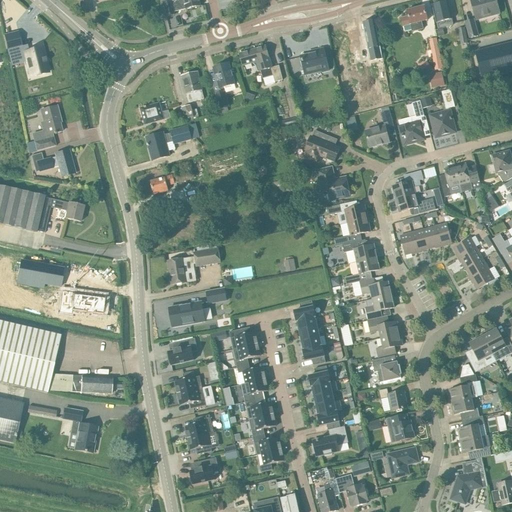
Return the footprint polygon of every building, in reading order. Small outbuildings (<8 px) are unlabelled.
[(200,6),(198,0),(181,0),(172,2),(170,2),(163,4),(166,17),(175,14),(174,12),(200,6)] [(470,0),(476,20),(499,14),(495,0),(470,0)] [(438,29),(453,25),(448,2),(433,6),(438,29)] [(421,23),(427,21),(423,8),(407,12),(408,17),(401,19),(403,27),(410,25),(412,32),(422,29),(421,23)] [(474,19),(464,22),(469,39),(478,36),(474,19)] [(362,23),(370,61),(381,59),(373,21),(362,23)] [(464,28),(458,29),(460,45),(467,43),(464,28)] [(18,32),(4,36),(11,67),(11,66),(9,58),(24,54),(26,62),(31,78),(48,73),(45,63),(47,63),(47,62),(46,63),(45,59),(45,58),(44,58),(41,48),(29,52),(27,45),(22,47),(18,32)] [(436,38),(429,40),(435,70),(442,69),(436,38)] [(511,41),(473,51),(479,77),(511,68),(511,41)] [(272,68),(271,64),(266,47),(240,55),(243,65),(257,61),(260,72),(261,72),(263,79),(273,76),(275,82),(283,80),(279,66),(272,68)] [(322,72),(328,71),(323,49),(314,51),(315,53),(300,57),(304,74),(321,70),(322,72)] [(426,62),(418,68),(424,75),(432,69),(426,62)] [(219,89),(234,85),(227,64),(213,68),(219,89)] [(188,102),(205,98),(198,71),(181,76),(188,102)] [(442,72),(429,75),(432,89),(444,86),(442,72)] [(446,106),(443,107),(444,111),(430,114),(436,136),(455,130),(449,107),(454,105),(451,90),(442,93),(446,106)] [(221,113),(228,111),(227,108),(229,108),(224,91),(215,94),(221,113)] [(255,96),(247,93),(245,99),(253,102),(255,96)] [(430,97),(420,99),(423,109),(432,106),(430,97)] [(404,143),(424,138),(418,117),(424,115),(420,99),(412,101),(416,116),(398,121),(404,143)] [(145,124),(163,119),(170,117),(168,111),(161,113),(159,104),(141,109),(145,124)] [(36,151),(56,146),(52,135),(62,132),(59,119),(60,119),(57,106),(40,111),(43,122),(40,123),(42,131),(32,134),(36,151)] [(191,111),(189,106),(181,108),(184,120),(185,120),(186,123),(194,121),(193,121),(199,119),(198,117),(200,116),(198,106),(194,107),(195,110),(191,111)] [(369,146),(389,141),(385,126),(393,124),(389,106),(380,108),(384,126),(366,131),(369,146)] [(296,118),(279,123),(281,132),(298,127),(296,118)] [(170,132),(171,133),(162,136),(162,134),(145,138),(152,161),(168,156),(165,144),(173,142),(174,145),(198,138),(195,125),(170,132)] [(321,156),(334,161),(340,148),(326,142),(329,136),(315,130),(312,137),(310,136),(304,151),(305,152),(303,158),(318,164),(321,156)] [(252,155),(266,152),(264,143),(250,147),(252,155)] [(55,154),(56,157),(50,158),(43,160),(41,153),(31,156),(36,172),(39,172),(39,173),(53,169),(53,168),(59,166),(62,177),(75,173),(69,150),(55,154)] [(506,170),(508,180),(511,177),(511,162),(509,151),(492,156),(497,172),(506,170)] [(468,170),(466,163),(455,166),(460,186),(466,184),(468,190),(481,187),(476,167),(468,170)] [(448,183),(441,184),(444,197),(456,194),(454,187),(460,186),(455,166),(444,169),(448,183)] [(344,195),(350,194),(346,177),(342,177),(340,180),(337,180),(333,178),(333,176),(333,175),(332,167),(317,170),(321,189),(326,188),(330,190),(328,193),(330,200),(342,198),(344,195)] [(425,179),(437,175),(434,167),(422,170),(425,179)] [(396,200),(415,194),(413,187),(421,185),(420,181),(423,180),(421,170),(404,175),(406,183),(392,186),(396,200)] [(153,195),(168,191),(166,186),(175,183),(172,176),(150,182),(153,195)] [(37,231),(45,197),(45,196),(33,193),(10,188),(0,185),(0,224),(25,230),(37,233),(37,231)] [(415,194),(396,200),(399,212),(412,208),(414,215),(435,209),(432,198),(417,202),(415,194)] [(45,197),(37,231),(45,233),(51,208),(67,211),(65,218),(80,222),(84,206),(68,203),(45,197)] [(340,205),(327,208),(328,215),(341,213),(340,205)] [(347,223),(367,218),(365,205),(345,210),(347,223)] [(367,218),(347,223),(350,235),(370,231),(367,218)] [(435,226),(440,245),(452,242),(447,223),(435,226)] [(435,226),(423,229),(428,249),(440,245),(435,226)] [(423,229),(412,232),(417,252),(428,249),(423,229)] [(405,255),(417,252),(412,232),(400,235),(405,255)] [(504,241),(499,234),(491,239),(500,252),(506,248),(511,258),(511,244),(510,246),(507,240),(504,241)] [(342,244),(349,243),(347,235),(334,238),(335,246),(342,244)] [(453,247),(459,258),(477,248),(470,237),(453,247)] [(357,261),(376,257),(374,245),(359,248),(357,241),(349,243),(342,244),(344,253),(354,250),(357,261)] [(459,258),(465,268),(482,258),(477,248),(459,258)] [(219,249),(194,252),(196,267),(221,263),(219,249)] [(376,257),(357,261),(360,274),(379,269),(376,257)] [(172,284),(187,282),(183,258),(168,261),(172,284)] [(465,268),(471,278),(488,268),(482,258),(465,268)] [(293,259),(284,261),(286,272),(296,270),(293,259)] [(21,261),(18,279),(22,280),(30,282),(29,286),(43,289),(44,284),(60,287),(64,269),(26,261),(21,261)] [(235,277),(253,276),(252,267),(234,269),(235,277)] [(488,268),(471,278),(477,289),(495,279),(488,268)] [(346,285),(359,282),(357,275),(344,278),(346,285)] [(372,299),(391,294),(388,282),(375,285),(373,278),(359,281),(362,294),(371,292),(372,299)] [(225,288),(205,292),(207,305),(227,302),(225,288)] [(71,293),(69,316),(78,317),(79,311),(105,314),(107,297),(71,293)] [(367,308),(365,308),(368,320),(382,317),(380,310),(394,307),(391,294),(372,299),(372,300),(366,301),(367,308)] [(313,307),(312,301),(299,304),(301,310),(294,312),(297,322),(315,318),(316,318),(313,307)] [(172,328),(205,322),(201,302),(169,308),(172,328)] [(42,315),(43,305),(30,303),(29,313),(42,315)] [(397,322),(386,324),(384,316),(382,317),(368,320),(367,320),(370,332),(379,330),(381,338),(400,333),(397,322)] [(299,332),(300,332),(317,328),(315,318),(297,322),(299,332)] [(0,381),(47,393),(60,335),(0,321),(0,381)] [(301,341),(303,341),(319,337),(317,328),(300,332),(299,332),(301,341)] [(483,336),(492,353),(501,348),(505,356),(511,352),(511,346),(507,337),(502,340),(496,329),(483,336)] [(255,333),(242,336),(241,330),(229,332),(233,350),(257,345),(255,333)] [(218,332),(211,334),(213,343),(220,341),(218,332)] [(400,333),(381,338),(383,346),(376,348),(378,357),(393,354),(392,347),(402,345),(400,333)] [(492,353),(483,336),(470,343),(476,354),(470,357),(477,371),(487,366),(483,358),(492,353)] [(304,351),(322,347),(319,337),(303,341),(301,341),(304,351)] [(171,366),(194,361),(192,353),(198,352),(195,339),(172,344),(174,351),(168,352),(170,358),(168,358),(170,364),(171,364),(171,366)] [(336,356),(342,355),(340,342),(334,344),(336,356)] [(237,368),(248,365),(249,365),(247,359),(260,356),(257,345),(233,350),(237,368)] [(326,363),(324,357),(325,357),(322,346),(322,347),(304,351),(303,351),(305,361),(312,360),(313,366),(326,363)] [(386,363),(385,357),(372,360),(374,372),(377,371),(380,383),(401,378),(400,375),(401,375),(399,366),(398,366),(397,361),(386,363)] [(250,371),(249,365),(248,365),(237,368),(238,373),(243,372),(246,384),(265,380),(263,368),(250,371)] [(328,372),(326,366),(314,369),(315,375),(309,377),(311,387),(312,387),(330,383),(328,372)] [(178,394),(202,388),(199,377),(195,378),(193,372),(183,374),(184,380),(175,382),(178,394)] [(452,402),(477,396),(474,382),(477,381),(476,374),(460,378),(461,385),(462,385),(462,386),(449,389),(452,402)] [(72,392),(80,392),(111,394),(112,378),(81,376),(73,375),(72,392)] [(245,403),(257,400),(261,399),(260,393),(268,391),(265,380),(246,384),(241,385),(244,397),(245,403)] [(314,397),(315,397),(332,393),(330,383),(312,387),(314,397)] [(202,388),(178,394),(180,406),(189,404),(191,409),(206,406),(202,388)] [(387,388),(378,390),(380,399),(388,397),(391,411),(407,408),(403,391),(388,394),(387,388)] [(316,406),(317,406),(334,402),(332,393),(315,397),(314,397),(316,406)] [(469,419),(482,416),(479,416),(477,408),(474,409),(471,398),(477,397),(477,396),(452,402),(454,414),(467,412),(469,419)] [(0,440),(15,444),(23,446),(24,438),(16,436),(23,403),(0,398),(0,440)] [(257,400),(245,403),(246,409),(251,408),(254,419),(273,415),(271,403),(263,405),(261,399),(257,400)] [(318,416),(336,412),(334,402),(317,406),(316,406),(318,416)] [(29,406),(27,413),(55,418),(56,411),(29,406)] [(72,421),(70,434),(77,436),(75,450),(93,453),(97,427),(81,424),(83,412),(64,408),(62,419),(72,421)] [(339,422),(337,412),(336,412),(318,416),(320,426),(327,425),(328,431),(329,430),(340,428),(339,422)] [(391,442),(396,441),(414,437),(410,421),(408,421),(406,414),(386,419),(391,442)] [(276,426),(273,415),(254,419),(249,420),(253,438),(265,435),(263,429),(276,426)] [(482,416),(469,419),(470,427),(457,429),(460,441),(480,437),(478,425),(484,424),(482,416)] [(194,425),(186,427),(188,439),(208,434),(204,417),(193,419),(194,425)] [(504,418),(496,420),(497,428),(506,427),(504,418)] [(348,443),(345,427),(340,428),(329,430),(330,438),(313,441),(314,444),(312,445),(314,454),(316,453),(316,456),(324,454),(325,457),(332,455),(331,453),(339,451),(337,445),(348,443)] [(212,452),(208,434),(188,439),(191,450),(200,448),(201,454),(212,452)] [(279,438),(266,441),(265,435),(253,438),(257,456),(262,455),(262,454),(281,450),(279,438)] [(480,437),(460,441),(462,453),(475,450),(477,458),(481,457),(491,455),(489,448),(490,448),(488,436),(481,438),(480,437)] [(360,457),(367,456),(366,447),(358,449),(360,457)] [(406,464),(418,462),(415,447),(386,454),(392,478),(409,474),(406,464)] [(261,473),(273,470),(271,464),(284,461),(281,450),(262,454),(262,455),(264,466),(260,467),(261,473)] [(485,475),(483,463),(481,457),(477,458),(478,462),(463,465),(464,470),(465,475),(464,475),(464,476),(459,477),(456,484),(455,483),(450,499),(465,503),(470,489),(487,485),(485,475)] [(219,471),(216,458),(194,463),(195,470),(189,471),(193,485),(215,480),(213,472),(219,471)] [(354,477),(360,476),(371,473),(368,462),(351,467),(354,477)] [(511,465),(509,466),(511,480),(498,483),(499,490),(491,492),(494,503),(501,501),(502,505),(511,502),(511,465)] [(332,470),(325,472),(326,479),(333,477),(332,470)] [(349,484),(347,475),(334,479),(339,493),(345,491),(349,502),(352,504),(352,507),(366,503),(365,501),(368,500),(367,498),(369,496),(367,490),(365,489),(363,485),(361,486),(360,484),(354,486),(353,483),(349,484)] [(323,490),(324,493),(317,495),(322,511),(330,511),(337,510),(333,496),(339,495),(336,483),(324,486),(325,490),(323,490)] [(393,493),(391,486),(379,489),(381,496),(393,493)] [(236,511),(248,511),(250,511),(247,493),(234,495),(236,511)] [(222,495),(213,496),(216,511),(224,511),(222,495)] [(299,511),(296,499),(295,495),(287,497),(280,498),(283,511),(299,511)] [(265,509),(255,511),(281,511),(278,498),(263,502),(265,509)]
